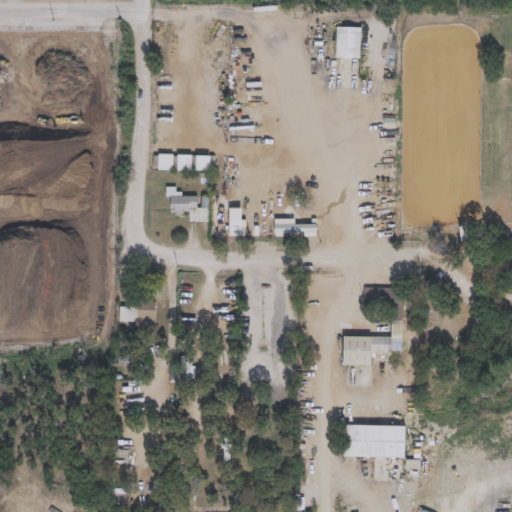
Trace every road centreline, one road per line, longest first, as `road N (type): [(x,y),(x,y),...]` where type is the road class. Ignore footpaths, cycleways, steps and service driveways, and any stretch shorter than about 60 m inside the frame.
road 1 (residential): [(141,9),(133,222),(148,243),(182,255),(413,260)]
road 2 (tertiary): [(0,10),(328,9),(383,21)]
